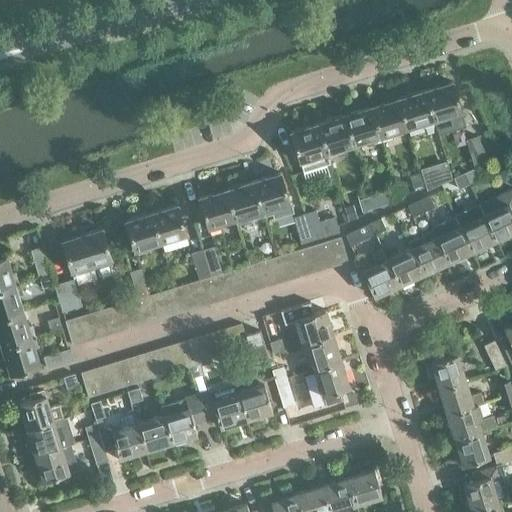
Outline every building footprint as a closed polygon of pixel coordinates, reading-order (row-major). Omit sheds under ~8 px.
[(465,121),(461,110),(452,81),(425,89),(435,123),(445,120),(447,126),(465,121)] [(398,98),(408,127),(424,122),(425,126),(435,123),(425,89),(398,98)] [(372,106),(382,139),(393,136),(392,132),(408,127),(398,98),(372,106)] [(345,114),(355,143),(370,139),(371,143),(382,139),(372,106),(345,114)] [(318,122),(329,156),(339,153),(338,149),(355,143),(345,114),(318,122)] [(331,162),(329,156),(318,122),(291,131),(303,171),(331,162)] [(474,167),(482,164),(489,161),(477,135),(465,139),(474,167)] [(465,172),(470,182),(487,175),(482,164),(465,172)] [(422,171),(426,183),(436,180),(432,168),(422,171)] [(426,183),(422,171),(409,175),(413,187),(426,183)] [(253,180),(264,214),(274,210),(273,206),(289,201),(280,172),(253,180)] [(470,182),(465,172),(453,177),(458,188),(470,182)] [(227,188),(236,218),(251,213),(252,217),(264,214),(253,180),(227,188)] [(236,218),(227,188),(199,197),(209,230),(220,227),(219,223),(236,218)] [(511,189),(480,204),(485,213),(496,238),(511,230),(511,189)] [(371,195),(374,205),(391,200),(388,190),(371,195)] [(420,200),(424,210),(434,206),(428,194),(419,199),(420,200)] [(374,205),(371,195),(357,199),(360,209),(374,205)] [(425,211),(424,210),(420,200),(408,205),(413,216),(425,211)] [(152,211),(161,241),(186,233),(177,203),(152,211)] [(305,213),(313,239),(340,230),(335,217),(319,222),(315,210),(305,213)] [(161,241),(152,211),(125,219),(134,249),(161,241)] [(313,239),(305,213),(292,217),(299,243),(313,239)] [(485,213),(461,224),(473,249),(496,238),(485,213)] [(473,249),(461,224),(456,214),(432,226),(434,229),(448,260),(473,249)] [(371,223),(375,233),(385,228),(380,218),(371,223)] [(346,234),(350,244),(375,233),(371,223),(346,234)] [(73,274),(113,261),(102,227),(62,239),(73,274)] [(412,247),(423,272),(448,260),(434,229),(407,241),(410,248),(412,247)] [(341,236),(330,239),(329,239),(337,264),(348,261),(341,236)] [(318,243),(325,268),(337,264),(329,239),(318,243)] [(306,246),(314,271),(325,268),(318,243),(306,246)] [(39,276),(51,272),(43,245),(30,249),(39,276)] [(295,250),(302,274),(314,271),(306,246),(295,250)] [(210,275),(214,274),(221,272),(213,247),(203,250),(210,275)] [(387,259),(399,283),(423,272),(412,247),(410,248),(387,259)] [(245,252),(249,264),(260,260),(257,249),(245,252)] [(362,270),(373,295),(399,283),(387,259),(382,249),(372,253),(376,264),(362,270)] [(210,275),(203,250),(191,253),(198,279),(203,278),(210,275)] [(283,253),(291,278),(302,274),(295,250),(283,253)] [(272,257),(279,281),(291,278),(283,253),(272,257)] [(0,287),(19,281),(16,271),(12,273),(7,256),(0,257),(0,287)] [(260,260),(268,285),(279,281),(272,257),(260,260)] [(249,264),(256,288),(268,285),(260,260),(249,264)] [(237,267),(245,292),(256,288),(249,264),(237,267)] [(226,271),(233,295),(245,292),(237,267),(226,271)] [(131,272),(137,292),(147,289),(140,269),(131,272)] [(226,271),(221,272),(214,274),(222,299),(233,295),(226,271)] [(51,272),(39,276),(43,287),(54,283),(51,272)] [(214,274),(210,275),(203,278),(210,302),(222,299),(214,274)] [(203,278),(198,279),(191,281),(199,306),(210,302),(203,278)] [(55,285),(63,312),(81,306),(74,280),(55,285)] [(19,281),(0,287),(0,316),(23,310),(18,294),(23,293),(19,281)] [(180,284),(187,309),(199,306),(191,281),(180,284)] [(169,288),(176,313),(187,309),(180,284),(169,288)] [(169,288),(157,291),(164,316),(176,313),(169,288)] [(146,295),(153,320),(164,316),(157,291),(146,295)] [(134,298),(141,323),(153,320),(146,295),(134,298)] [(123,302),(130,327),(141,323),(134,298),(123,302)] [(111,305),(118,330),(130,327),(123,302),(111,305)] [(100,309),(107,334),(118,330),(111,305),(100,309)] [(88,312),(96,337),(107,334),(100,309),(88,312)] [(306,343),(332,335),(324,309),(298,317),(306,343)] [(23,310),(0,316),(0,339),(2,345),(36,335),(32,325),(28,326),(23,310)] [(77,316),(84,341),(96,337),(88,312),(77,316)] [(62,327),(58,314),(48,317),(52,330),(62,327)] [(65,319),(73,344),(84,341),(77,316),(65,319)] [(230,325),(237,350),(249,346),(241,322),(230,325)] [(511,322),(503,327),(511,345),(511,322)] [(218,329),(226,353),(237,350),(230,325),(218,329)] [(207,332),(214,357),(226,353),(218,329),(207,332)] [(252,346),(264,343),(260,330),(246,334),(250,347),(252,346)] [(195,336),(203,360),(214,357),(207,332),(195,336)] [(36,335),(2,345),(10,373),(40,364),(35,347),(39,346),(36,335)] [(314,368),(340,360),(332,335),(306,343),(314,368)] [(184,339),(192,364),(203,360),(195,336),(184,339)] [(281,338),(270,342),(273,353),(284,350),(281,338)] [(173,343),(180,368),(192,364),(184,339),(173,343)] [(495,369),(506,364),(494,339),(484,344),(495,369)] [(161,346),(169,371),(180,368),(173,343),(161,346)] [(264,343),(252,346),(256,358),(267,354),(264,343)] [(150,350),(157,375),(169,371),(161,346),(150,350)] [(44,356),(47,367),(74,359),(70,347),(44,356)] [(138,353),(146,378),(157,375),(150,350),(138,353)] [(127,357),(135,382),(146,378),(138,353),(127,357)] [(439,387),(465,379),(457,353),(431,361),(439,387)] [(116,360),(123,385),(135,382),(127,357),(116,360)] [(104,364),(112,389),(123,385),(116,360),(104,364)] [(342,400),(339,390),(348,387),(340,360),(314,368),(326,405),(342,400)] [(188,365),(192,377),(204,374),(200,362),(188,365)] [(93,367),(100,392),(112,389),(104,364),(93,367)] [(275,380),(287,377),(283,366),(272,369),(275,380)] [(100,392),(93,367),(81,371),(88,396),(100,392)] [(78,384),(75,373),(64,376),(67,388),(78,384)] [(287,377),(275,380),(283,407),(295,403),(287,377)] [(465,379),(439,387),(447,413),(477,403),(477,404),(483,402),(480,391),(469,394),(465,379)] [(234,381),(210,389),(197,393),(205,418),(216,414),(220,426),(245,418),(237,392),(234,381)] [(501,396),(511,392),(511,389),(509,381),(498,384),(501,396)] [(237,392),(245,418),(272,410),(264,384),(237,392)] [(127,391),(131,403),(142,399),(139,388),(127,391)] [(511,392),(501,396),(505,407),(511,405),(511,392)] [(205,418),(197,393),(184,397),(185,398),(159,406),(162,415),(164,415),(172,441),(197,433),(193,421),(205,418)] [(27,428),(53,420),(62,418),(58,404),(49,406),(45,394),(19,402),(27,428)] [(481,430),(496,425),(493,414),(482,418),(477,404),(477,403),(447,413),(455,438),(481,430)] [(145,449),(137,423),(134,412),(120,416),(124,427),(111,431),(116,447),(119,457),(145,449)] [(162,415),(137,423),(145,449),(172,441),(164,415),(162,415)] [(53,420),(27,428),(35,454),(61,446),(53,420)] [(100,434),(98,428),(96,423),(85,426),(88,438),(100,434)] [(111,431),(109,425),(98,428),(100,434),(105,450),(116,447),(111,431)] [(481,430),(455,438),(463,464),(489,456),(481,430)] [(108,460),(105,450),(100,434),(88,438),(96,464),(108,460)] [(496,464),(501,462),(511,458),(511,445),(493,452),(496,464)] [(61,446),(35,454),(43,480),(69,472),(61,446)] [(472,509),(498,501),(508,498),(505,487),(501,475),(505,474),(501,462),(496,464),(473,471),(475,480),(464,483),(472,509)] [(347,477),(356,503),(382,495),(374,469),(347,477)] [(322,485),(330,511),(356,503),(347,477),(322,485)] [(296,493),(301,511),(325,511),(330,511),(322,485),(296,493)] [(301,511),(296,493),(295,493),(293,489),(283,492),(284,496),(271,500),(273,506),(261,510),(261,511),(301,511)] [(501,511),(498,501),(472,509),(472,511),(501,511)] [(249,511),(246,503),(221,510),(221,511),(249,511)]
